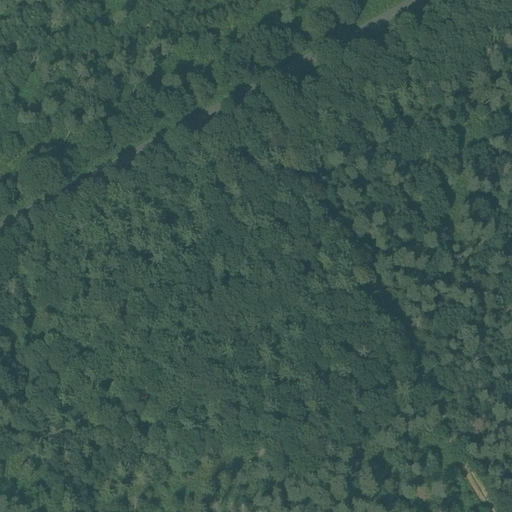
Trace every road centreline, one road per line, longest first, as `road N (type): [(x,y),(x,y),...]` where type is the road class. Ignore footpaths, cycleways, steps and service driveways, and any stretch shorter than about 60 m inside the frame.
road 1 (track): [(499,511),(217,0)]
road 2 (secondary): [(0,228),(416,0)]
